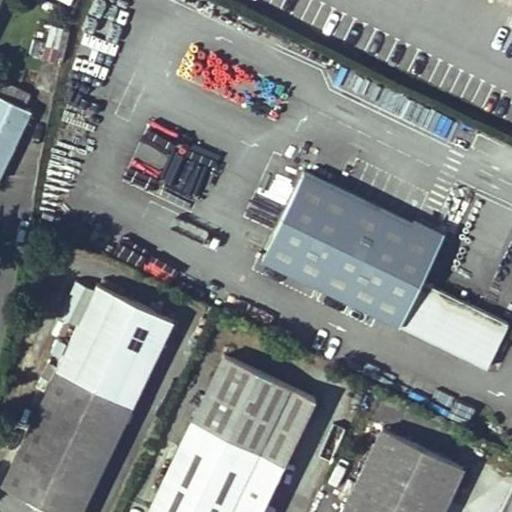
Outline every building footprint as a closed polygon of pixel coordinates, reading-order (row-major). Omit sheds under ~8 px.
[(25,105),(32,93),(0,77),(0,78),(0,177),(33,110),(25,105)] [(422,279),(443,235),(304,168),(261,258),(489,367),(510,322),(422,279)] [(58,365),(3,480),(69,511),(80,511),(133,401),(174,317),(99,281),(58,365)] [(261,511),(319,391),(226,348),(149,511),(261,511)] [(440,511),(463,465),(382,425),(340,511),(440,511)]
